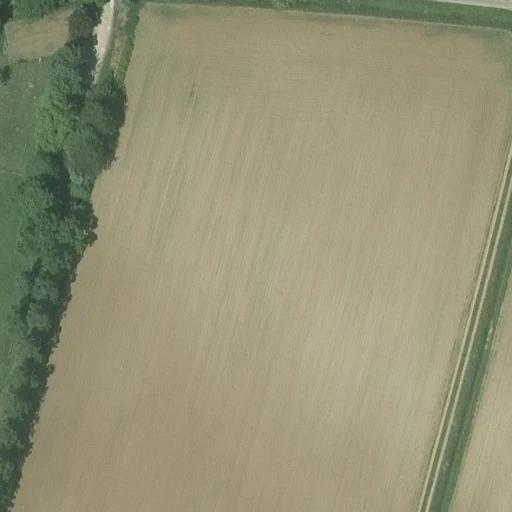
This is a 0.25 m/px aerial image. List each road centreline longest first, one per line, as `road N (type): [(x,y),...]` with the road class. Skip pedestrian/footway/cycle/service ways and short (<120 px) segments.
road 1 (track): [(106,0),(44,248)]
road 2 (track): [(0,423),(44,248)]
